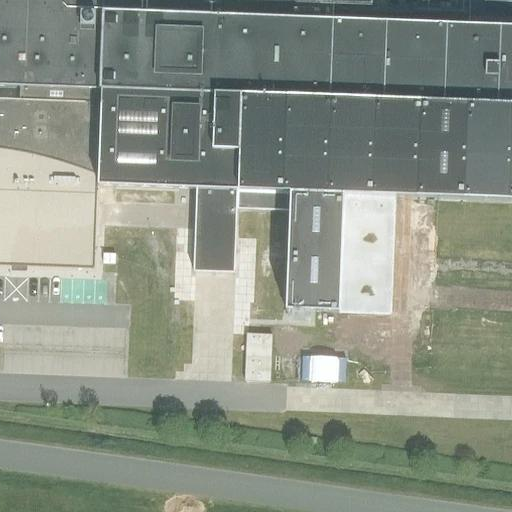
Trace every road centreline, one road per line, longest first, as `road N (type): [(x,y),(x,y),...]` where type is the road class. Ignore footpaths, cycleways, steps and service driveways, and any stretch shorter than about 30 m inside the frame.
road 1 (unclassified): [(408,511),(0,454)]
road 2 (unknown): [(0,206),(156,212)]
